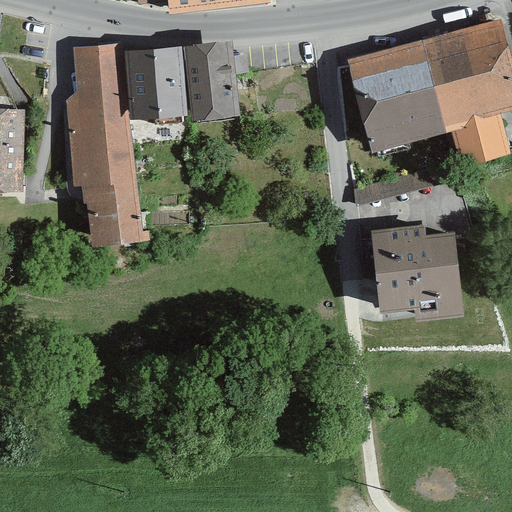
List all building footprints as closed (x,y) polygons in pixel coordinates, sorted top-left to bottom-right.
[(511,71),(500,24),(341,64),(364,157),(448,136),(457,172),(509,159),(499,117),(511,114),(511,71)] [(233,47),(186,52),(193,128),(241,123),(233,47)] [(130,126),(125,55),(125,48),(74,52),(77,94),(66,103),(73,191),(83,190),(84,207),(88,207),(93,253),(143,249),(130,126)] [(187,121),(183,51),(125,55),(130,126),(187,121)] [(25,112),(0,111),(0,198),(20,200),(25,112)] [(428,229),(371,233),(377,317),(415,315),(416,328),(465,324),(459,237),(429,239),(428,229)]
